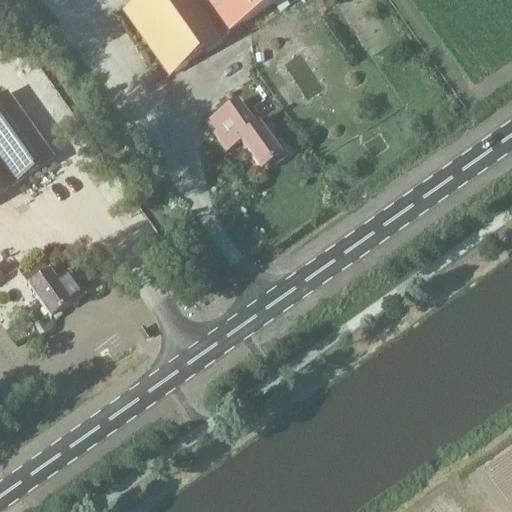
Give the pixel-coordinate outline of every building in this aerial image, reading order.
[(225,38),(279,0),(141,0),(123,13),(168,78),(225,38)] [(13,188),(53,160),(7,95),(0,100),(0,197),(13,188)] [(274,169),(288,160),(279,146),(274,149),(258,126),(254,129),(237,104),(207,125),(226,153),(240,143),(260,172),(271,165),(274,169)] [(161,256),(156,259),(159,265),(165,261),(161,256)] [(68,274),(55,283),(48,274),(42,265),(22,279),(50,320),(71,306),(84,297),(68,274)]
